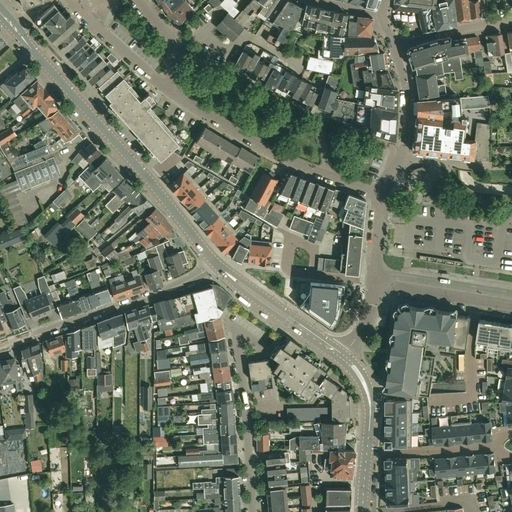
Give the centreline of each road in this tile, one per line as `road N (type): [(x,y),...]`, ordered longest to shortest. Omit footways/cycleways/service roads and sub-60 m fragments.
road 1 (tertiary): [(213,261),(0,12)]
road 2 (unclassified): [(381,194),(268,150),(173,92)]
road 3 (residential): [(213,261),(163,291),(0,347)]
road 4 (residential): [(251,511),(235,338),(243,334),(261,347)]
road 5 (tertiary): [(361,511),(369,398),(341,356)]
road 6 (tertiary): [(341,356),(213,261)]
road 7 (residential): [(511,306),(372,284)]
road 8 (unclassified): [(173,92),(92,21),(84,1)]
road 9 (residential): [(393,46),(511,20)]
